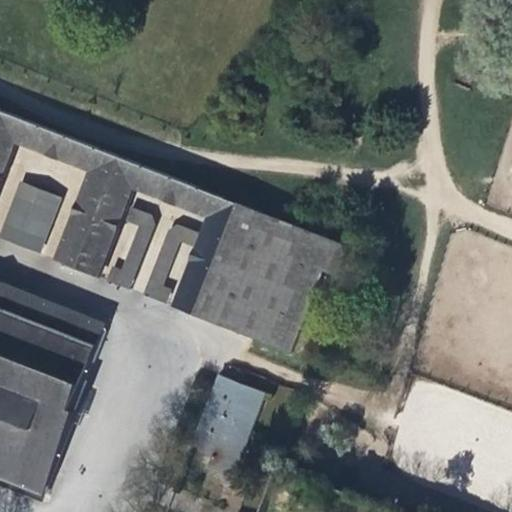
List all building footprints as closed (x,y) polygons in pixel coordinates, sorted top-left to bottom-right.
[(182,309),(196,315),(240,204),(240,203),(0,109),(0,171),(14,134),(101,168),(64,263),(94,275),(132,180),(218,213),(182,309)] [(0,236),(41,253),(62,197),(20,181),(0,232),(0,236)] [(355,249),(240,204),(196,315),(298,355),(330,272),(343,278),(355,249)] [(0,476),(44,494),(108,330),(0,288),(0,476)] [(267,394),(221,375),(194,446),(215,455),(210,469),(234,477),(267,394)]
